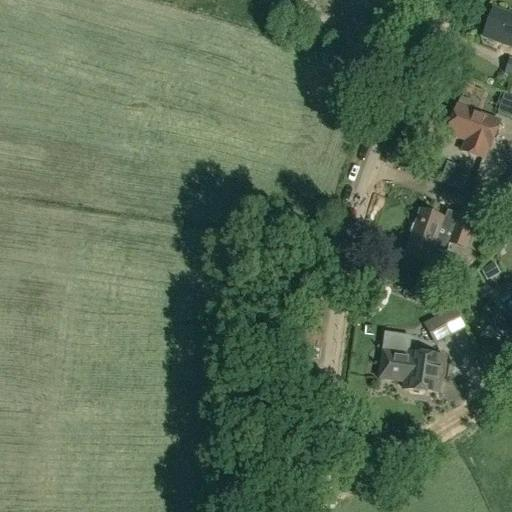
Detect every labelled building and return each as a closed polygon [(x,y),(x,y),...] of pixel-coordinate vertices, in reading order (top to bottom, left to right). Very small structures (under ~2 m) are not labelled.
[(511,46),(511,19),(493,13),(484,37),(511,46)] [(483,160),(497,123),(457,109),(448,134),(466,141),(462,152),(483,160)] [(511,201),(511,176),(500,190),(511,201)] [(498,225),(504,209),(476,199),(471,215),(498,225)] [(415,225),(413,226),(409,234),(411,236),(405,252),(409,259),(421,264),(429,260),(433,250),(445,254),(449,243),(466,250),(475,225),(448,216),(445,222),(419,213),(415,225)] [(511,336),(511,305),(499,313),(500,316),(496,320),(496,327),(498,331),(504,334),(510,333),(511,336)] [(434,345),(465,329),(453,308),(434,319),(423,325),(434,345)] [(408,355),(383,351),(379,380),(404,384),(403,390),(438,395),(443,360),(408,355)]
